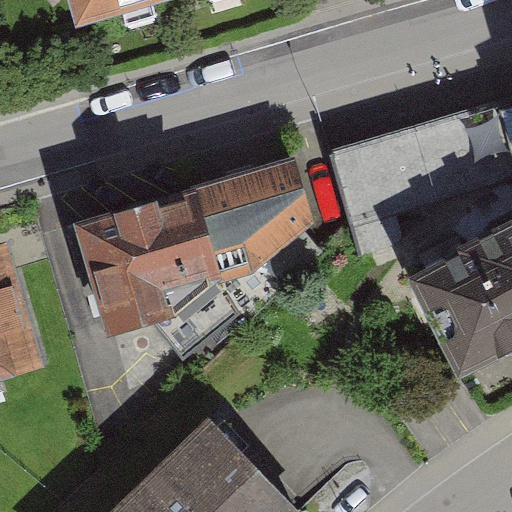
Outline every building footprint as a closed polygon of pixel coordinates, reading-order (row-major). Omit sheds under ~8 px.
[(81,0),(89,29),(195,0),(81,0)] [(358,246),(403,233),(399,220),(511,188),(511,141),(501,100),(331,147),(358,246)] [(307,163),(87,226),(118,340),(187,324),(180,291),(238,282),(323,228),(307,163)] [(511,235),(429,274),(475,374),(511,356),(511,235)] [(27,246),(0,252),(0,384),(56,371),(27,246)] [(305,511),(219,423),(127,511),(305,511)]
